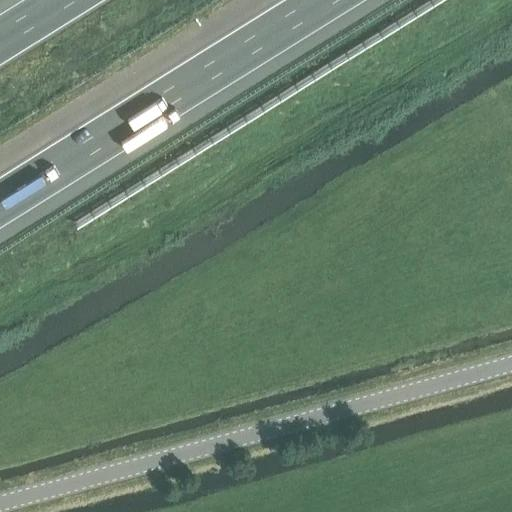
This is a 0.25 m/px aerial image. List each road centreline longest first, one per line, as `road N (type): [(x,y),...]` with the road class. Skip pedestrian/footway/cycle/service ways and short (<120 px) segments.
road 1 (tertiary): [(0,501),(511,361)]
road 2 (motorway): [(0,201),(325,0)]
